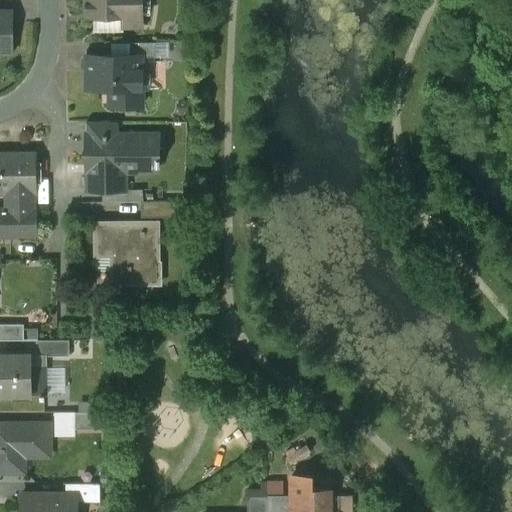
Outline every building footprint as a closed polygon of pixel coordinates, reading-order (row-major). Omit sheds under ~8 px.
[(86,0),(87,14),(125,13),(125,26),(143,26),(141,0),(86,0)] [(0,8),(0,53),(13,53),(13,9),(0,8)] [(145,55),(89,55),(90,87),(118,87),(118,104),(145,104),(145,55)] [(112,121),(88,122),(88,134),(112,134),(112,121)] [(112,134),(88,134),(89,190),(128,190),(127,162),(156,162),(156,167),(160,167),(160,133),(112,134)] [(36,154),(0,154),(0,191),(8,191),(9,211),(0,211),(0,237),(38,237),(37,206),(35,207),(35,191),(37,191),(36,154)] [(184,201),(142,201),(142,217),(184,216),(184,201)] [(158,222),(95,222),(95,256),(112,256),(112,284),(161,283),(160,262),(158,262),(158,222)] [(22,324),(0,324),(0,339),(23,340),(22,324)] [(68,340),(35,340),(35,356),(68,356),(68,340)] [(30,354),(0,354),(0,395),(30,395),(30,354)] [(108,411),(76,411),(76,428),(108,429),(108,411)] [(49,423),(0,422),(0,470),(17,471),(17,455),(49,455),(49,423)] [(100,483),(66,484),(66,496),(78,496),(78,502),(101,502),(100,483)] [(332,488),(310,489),(310,492),(293,492),(292,511),(339,511),(340,511),(332,511),(332,488)] [(267,511),(268,494),(247,494),(247,511),(267,511)] [(281,511),(282,494),(268,494),(267,511),(281,511)] [(66,496),(21,496),(20,511),(78,511),(78,502),(78,496),(66,496)]
